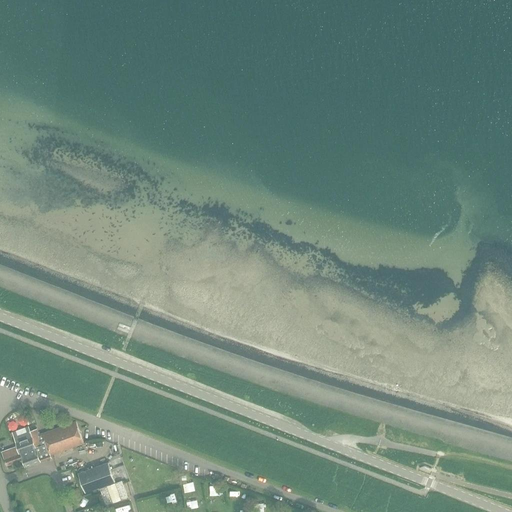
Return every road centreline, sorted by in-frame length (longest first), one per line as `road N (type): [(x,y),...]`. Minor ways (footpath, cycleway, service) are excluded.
road 1 (tertiary): [(500,511),(0,316)]
road 2 (unclassified): [(0,410),(22,394),(333,511)]
